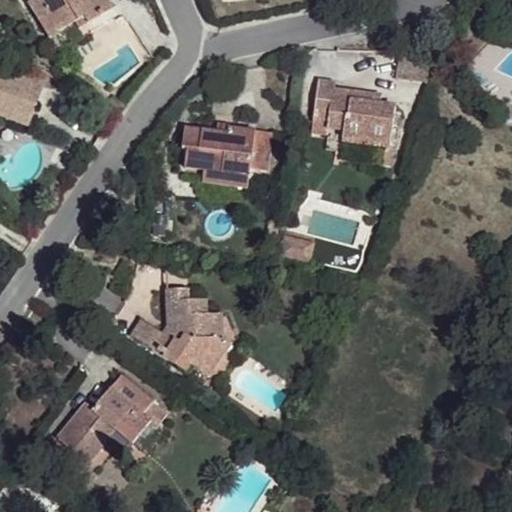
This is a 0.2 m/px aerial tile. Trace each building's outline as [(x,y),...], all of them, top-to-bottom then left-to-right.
[(35,0),(36,1),(57,37),(82,24),(86,30),(109,15),(101,0),(96,0),(91,3),(90,0),(35,0)] [(57,37),(36,1),(28,6),(48,43),(56,46),(86,30),(82,24),(57,37)] [(0,120),(24,129),(39,86),(0,72),(0,120)] [(336,88),(320,86),(315,135),(344,140),(392,148),(397,111),(371,105),(371,100),(336,93),(336,88)] [(227,137),(188,131),(184,152),(188,154),(187,169),(206,174),(252,180),(254,174),(268,177),(273,138),(229,133),(227,137)] [(392,148),(344,140),(344,149),(390,156),(392,148)] [(252,180),(206,174),(205,185),(249,191),(252,180)] [(280,255),(311,261),(315,241),(284,235),(280,255)] [(190,293),(172,292),(173,331),(179,336),(175,344),(145,325),(136,340),(191,376),(195,370),(213,380),(233,351),(226,346),(227,335),(224,320),(209,319),(209,304),(191,305),(190,293)] [(239,336),(227,335),(226,346),(233,351),(213,380),(195,370),(191,376),(217,392),(245,350),(239,336)] [(511,356),(507,354),(499,372),(511,373),(511,356)] [(155,411),(124,384),(95,416),(90,423),(83,418),(60,444),(90,470),(118,437),(134,451),(151,432),(144,425),(155,411)] [(95,416),(89,412),(83,418),(90,423),(95,416)] [(156,437),(151,432),(134,451),(118,437),(90,470),(97,476),(119,452),(132,464),(156,437)]
